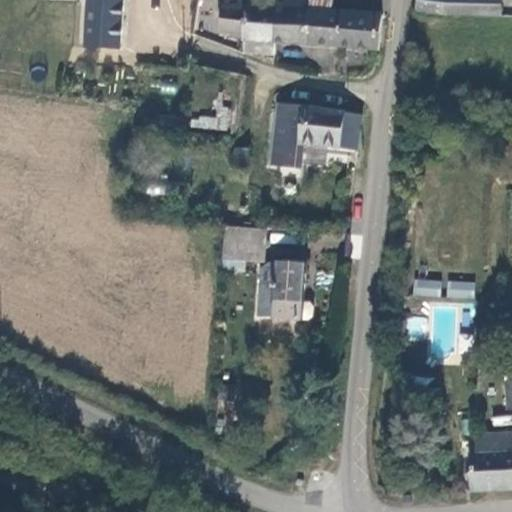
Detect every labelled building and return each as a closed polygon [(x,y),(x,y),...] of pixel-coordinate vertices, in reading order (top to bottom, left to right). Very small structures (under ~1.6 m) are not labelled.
[(0,0),(0,48),(39,59),(43,44),(51,13),(0,0)] [(127,42),(126,0),(83,0),(83,39),(91,39),(91,42),(127,42)] [(230,0),(228,25),(250,27),(253,0),(230,0)] [(277,46),(279,33),(282,0),(253,0),(250,27),(250,32),(251,32),(250,44),(277,46)] [(282,0),(279,33),(345,39),(348,6),(333,5),(312,3),(312,0),(282,0)] [(345,39),(382,42),(384,8),(348,6),(345,39)] [(442,26),(441,53),(461,53),(462,27),(442,26)] [(307,130),(360,136),(366,106),(280,94),(273,151),(304,154),(307,130)] [(241,159),(255,161),(258,138),(243,137),(241,159)] [(267,236),(274,236),(275,214),(235,210),(232,241),(266,244),(267,236)] [(231,246),(265,249),(272,249),(274,236),(267,236),(266,244),(232,241),(231,246)] [(274,249),(272,249),(265,249),(264,272),(273,272),(274,249)] [(318,253),(274,249),(273,272),(270,300),(314,304),(318,253)] [(414,278),(412,296),(440,298),(442,280),(414,278)] [(474,300),(474,281),(447,280),(447,299),(474,300)] [(489,440),(476,440),(477,481),(511,480),(511,423),(489,424),(489,440)]
